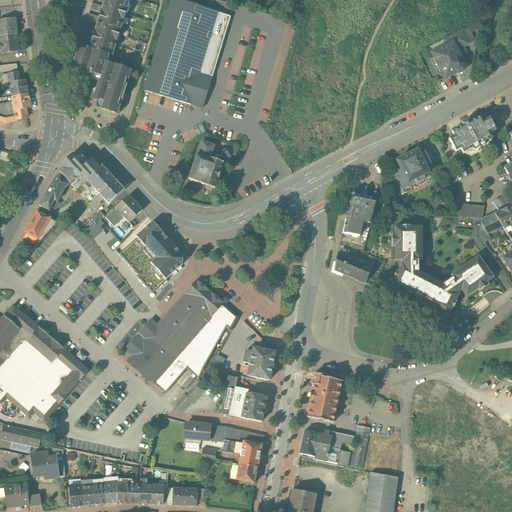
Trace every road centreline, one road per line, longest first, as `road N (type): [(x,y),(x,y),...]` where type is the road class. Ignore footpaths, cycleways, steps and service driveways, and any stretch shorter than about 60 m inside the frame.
road 1 (residential): [(54,139),(91,140),(173,215),(198,225),(238,217),(293,190)]
road 2 (residential): [(101,358),(135,319),(153,317),(197,265),(209,263),(270,320),(303,331)]
road 3 (residential): [(293,190),(511,73)]
road 4 (residential): [(511,305),(457,351),(405,372),(347,364),(308,344),(303,331)]
road 5 (residential): [(293,190),(314,231),(303,331)]
road 6 (residential): [(54,139),(37,0)]
road 7 (residential): [(73,511),(209,511)]
road 8 (residential): [(284,430),(161,411)]
road 9 (residential): [(0,251),(54,139)]
